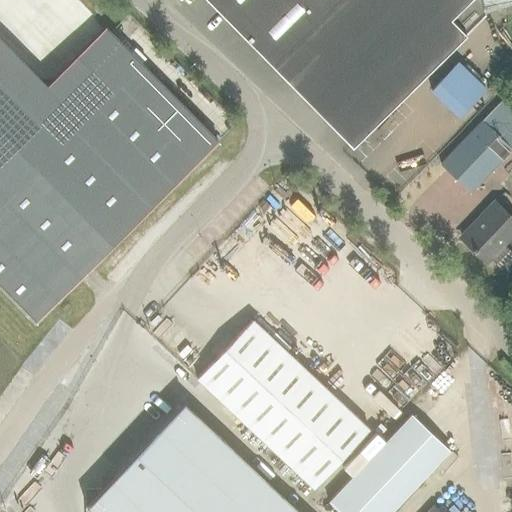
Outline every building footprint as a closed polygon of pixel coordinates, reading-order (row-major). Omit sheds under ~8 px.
[(308,53),(283,78),(347,145),(481,15),(479,7),(508,0),(334,0),(295,39),(308,53)] [(50,90),(0,38),(0,284),(36,321),(218,143),(109,32),(50,90)] [(455,61),(426,91),(455,119),(484,90),(455,61)] [(440,164),(470,192),(511,147),(511,109),(501,99),(440,164)] [(511,219),(494,203),(461,238),(486,261),(489,257),(500,267),(511,254),(502,244),(511,233),(511,219)] [(313,488),(368,429),(251,320),(196,378),(313,488)] [(86,490),(86,511),(296,511),(182,404),(116,474),(116,489),(86,490)] [(339,511),(390,511),(449,450),(411,414),(328,502),(339,511)]
